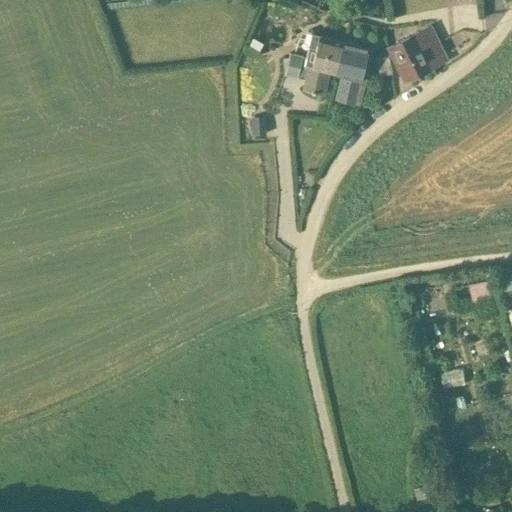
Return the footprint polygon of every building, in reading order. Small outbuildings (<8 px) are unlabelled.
[(405,81),(434,67),(448,60),(431,25),(388,47),(405,81)] [(321,36),(318,48),(309,46),(306,56),(290,52),(289,57),(283,57),(284,73),(305,78),(302,89),(325,95),(330,72),(337,73),(345,42),(321,36)] [(337,73),(342,75),(338,94),(356,99),(361,80),(366,81),(375,49),(368,47),(368,48),(345,42),(337,73)] [(393,74),(389,53),(376,56),(379,76),(393,74)] [(253,115),(253,133),(267,133),(266,114),(253,115)] [(468,282),(474,307),(493,302),(487,277),(468,282)]
